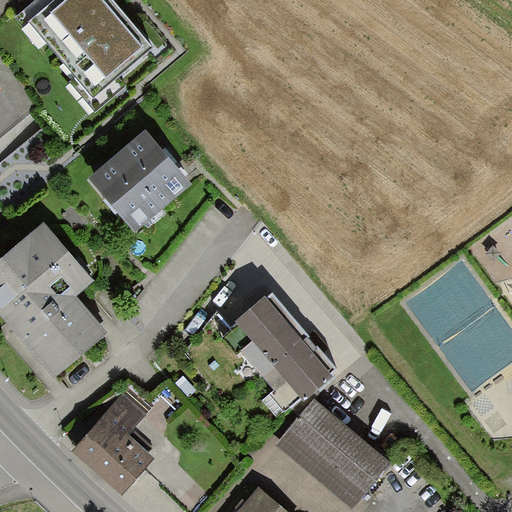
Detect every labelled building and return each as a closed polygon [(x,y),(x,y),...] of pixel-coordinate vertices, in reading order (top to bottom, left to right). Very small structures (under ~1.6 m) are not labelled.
[(53,0),(33,0),(16,15),(45,50),(51,45),(76,75),(69,81),(95,111),(125,86),(117,77),(152,47),(111,0),(55,0),(55,1),(53,0)] [(147,129),(91,176),(137,230),(193,183),(147,129)] [(92,283),(44,226),(0,262),(0,317),(3,315),(55,377),(107,334),(76,297),(92,283)] [(236,321),(239,324),(223,338),(238,356),(242,352),(276,391),(271,395),(285,411),(301,396),(305,401),(334,376),(330,372),(336,367),(273,294),(268,299),(265,296),(236,321)] [(130,385),(71,455),(120,496),(154,455),(130,435),(155,406),(130,385)] [(313,399),(272,447),(349,511),(391,464),(313,399)] [(287,511),(260,488),(239,511),(287,511)]
